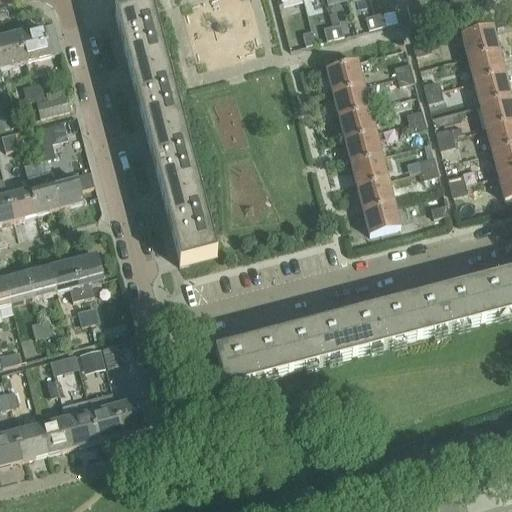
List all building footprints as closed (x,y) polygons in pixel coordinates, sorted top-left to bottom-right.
[(458,0),(454,0),(449,1),(453,14),(461,12),(458,0)] [(467,0),(458,0),(461,12),(470,10),(467,0)] [(424,8),(416,10),(419,23),(428,20),(424,8)] [(416,10),(407,12),(411,25),(419,23),(416,10)] [(152,11),(114,21),(130,84),(168,75),(154,18),(152,11)] [(383,18),(374,21),(377,33),(386,31),(383,18)] [(374,21),(366,23),(369,36),(377,33),(374,21)] [(341,29),(332,31),(336,44),(344,42),(341,29)] [(332,31),(324,34),(327,46),(336,44),(332,31)] [(43,32),(18,39),(26,68),(51,62),(43,32)] [(461,40),(461,41),(467,65),(499,57),(492,32),(461,40)] [(311,37),(303,39),(306,52),(315,50),(311,37)] [(18,39),(0,43),(0,72),(1,75),(26,68),(18,39)] [(431,59),(428,49),(413,53),(416,62),(431,59)] [(499,57),(467,65),(473,88),(505,80),(499,57)] [(326,75),(326,76),(332,100),(364,92),(357,67),(326,75)] [(412,79),(409,70),(394,74),(397,83),(412,79)] [(168,75),(130,84),(146,146),(185,136),(168,75)] [(414,88),(412,79),(397,83),(399,92),(414,88)] [(505,80),(473,88),(480,111),(511,103),(505,80)] [(426,100),(441,97),(438,87),(423,91),(426,100)] [(40,89),(32,91),(35,106),(44,104),(40,89)] [(35,106),(32,91),(23,94),(27,108),(35,106)] [(364,92),(332,100),(338,123),(370,115),(364,92)] [(441,97),(426,100),(428,110),(443,106),(441,97)] [(37,109),(39,119),(40,124),(70,116),(67,101),(37,109)] [(511,107),(511,103),(480,111),(486,135),(511,128),(511,107)] [(370,115),(338,123),(345,146),(376,138),(370,115)] [(409,130),(424,126),(421,117),(407,121),(409,130)] [(9,121),(0,122),(0,134),(12,132),(9,121)] [(426,135),(424,126),(409,130),(411,139),(426,135)] [(511,128),(486,135),(492,158),(511,153),(511,128)] [(39,135),(43,151),(51,149),(52,149),(67,145),(63,129),(39,135)] [(461,133),(451,136),(453,143),(463,141),(461,133)] [(438,147),(453,143),(451,136),(450,134),(436,138),(438,147)] [(185,136),(146,146),(163,208),(201,198),(185,136)] [(376,138),(345,146),(351,170),(382,162),(376,138)] [(15,139),(2,143),(6,157),(19,154),(15,139)] [(455,153),(453,143),(438,147),(440,157),(455,153)] [(43,151),(47,166),(55,163),(52,149),(51,149),(43,151)] [(47,166),(43,151),(35,153),(39,168),(47,166)] [(511,153),(492,158),(498,182),(511,178),(511,153)] [(382,162),(351,170),(357,193),(388,185),(382,162)] [(421,177),(436,173),(434,164),(419,168),(421,177)] [(438,182),(436,173),(421,177),(423,186),(438,182)] [(27,183),(30,195),(37,221),(60,215),(53,189),(50,177),(27,183)] [(511,178),(498,182),(504,206),(511,204),(511,178)] [(448,185),(450,194),(465,190),(463,181),(448,185)] [(77,183),(53,189),(60,215),(83,209),(77,183)] [(388,185),(357,193),(363,217),(394,209),(388,185)] [(467,200),(465,190),(450,194),(452,204),(467,200)] [(30,195),(7,201),(14,227),(37,221),(30,195)] [(201,198),(163,208),(179,272),(217,262),(201,198)] [(7,201),(0,202),(0,230),(14,227),(7,201)] [(394,209),(363,217),(369,241),(400,233),(394,209)] [(448,221),(446,211),(431,215),(433,225),(448,221)] [(97,261),(73,267),(83,305),(94,303),(91,290),(104,286),(97,261)] [(73,267),(50,273),(57,299),(69,295),(73,308),(83,305),(73,267)] [(50,273),(27,279),(34,305),(57,299),(50,273)] [(27,279),(4,285),(11,311),(34,305),(27,279)] [(511,308),(505,281),(473,290),(483,327),(511,319),(511,308)] [(4,285),(0,286),(0,327),(2,327),(0,319),(0,313),(11,311),(4,285)] [(473,290),(441,298),(451,336),(483,327),(473,290)] [(441,298),(409,306),(419,344),(451,336),(441,298)] [(409,306),(376,315),(386,353),(419,344),(409,306)] [(95,314),(86,316),(90,330),(98,328),(95,314)] [(376,315),(344,323),(354,361),(386,353),(376,315)] [(90,330),(86,316),(78,318),(82,332),(90,330)] [(344,323),(312,332),(322,370),(354,361),(344,323)] [(48,326),(40,328),(44,342),(52,340),(48,326)] [(44,342),(40,328),(32,330),(35,344),(44,342)] [(312,332),(280,340),(290,378),(322,370),(312,332)] [(280,340),(248,349),(258,386),(290,378),(280,340)] [(258,386),(248,349),(215,357),(225,395),(258,386)] [(119,350),(103,354),(107,373),(113,371),(123,369),(119,350)] [(100,354),(80,359),(85,378),(97,376),(105,373),(100,354)] [(19,358),(0,362),(0,363),(3,374),(22,368),(19,358)] [(60,365),(50,367),(54,381),(64,379),(60,365)] [(107,373),(105,373),(109,388),(117,386),(113,371),(107,373)] [(109,388),(105,373),(97,376),(101,390),(109,388)] [(63,384),(55,387),(59,401),(67,399),(63,384)] [(59,401),(55,387),(47,389),(51,403),(59,401)] [(14,397),(5,400),(9,414),(17,412),(14,397)] [(112,399),(87,406),(98,447),(123,441),(115,411),(112,399)] [(9,414),(5,400),(0,401),(0,413),(1,416),(9,414)] [(141,404),(115,411),(123,441),(148,434),(141,404)] [(62,412),(65,424),(73,454),(98,447),(87,406),(62,412)] [(65,424),(40,431),(48,460),(73,454),(65,424)] [(25,429),(14,432),(15,437),(23,467),(48,460),(40,431),(26,434),(25,429)] [(0,473),(23,467),(15,437),(0,441),(0,473)]
